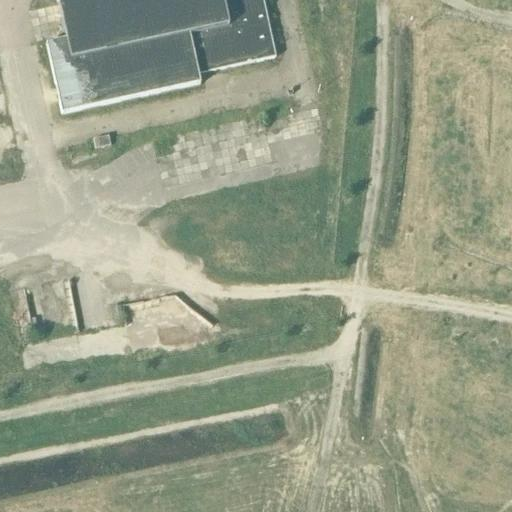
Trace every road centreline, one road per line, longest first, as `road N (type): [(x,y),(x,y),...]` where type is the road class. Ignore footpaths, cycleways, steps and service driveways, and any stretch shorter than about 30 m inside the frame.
road 1 (track): [(511,323),(357,291),(190,274),(86,247),(46,207)]
road 2 (track): [(346,352),(320,470)]
